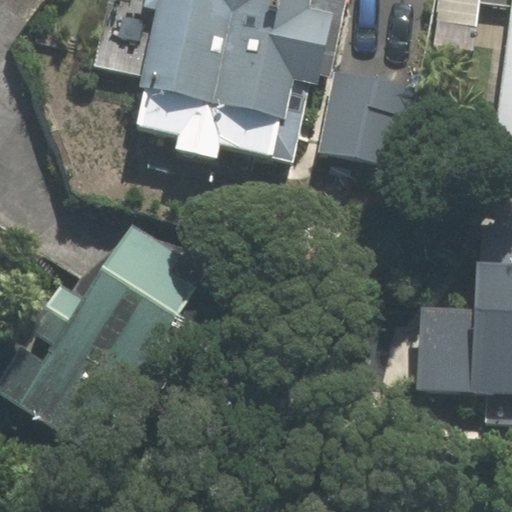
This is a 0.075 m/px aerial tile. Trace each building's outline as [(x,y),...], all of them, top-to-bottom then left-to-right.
[(156,0),(135,98),(141,99),(133,132),(177,141),(173,157),(213,166),(217,151),(302,170),(309,139),(295,136),(305,92),(315,93),(317,83),(325,85),(344,0),(156,0)] [(436,0),(427,54),(467,61),(476,0),(436,0)] [(511,0),(507,0),(490,145),(511,148),(511,0)] [(511,191),(486,190),(480,317),(418,315),(415,397),(511,400),(511,191)] [(204,287),(130,239),(114,264),(104,257),(70,309),(58,302),(0,392),(0,417),(87,473),(165,350),(234,335),(197,298),(204,287)]
